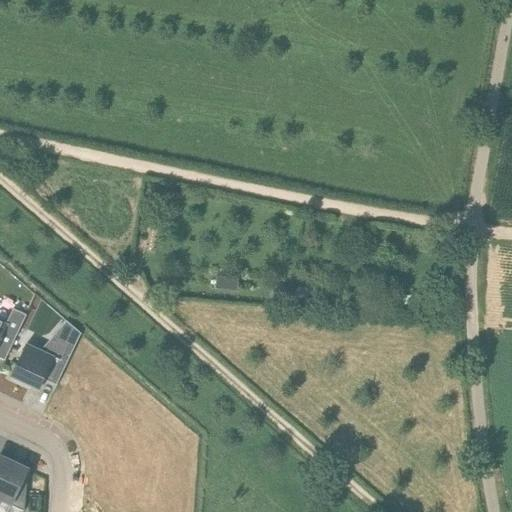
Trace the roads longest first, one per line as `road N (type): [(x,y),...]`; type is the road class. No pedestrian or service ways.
road 1 (track): [(0,136),(336,206),(511,233)]
road 2 (unclassified): [(493,511),(472,350),(469,228),(509,0)]
road 3 (track): [(381,511),(0,176)]
road 4 (residential): [(58,511),(61,451),(0,416)]
